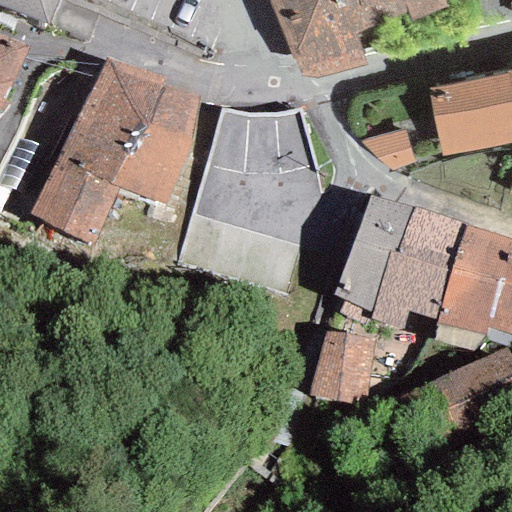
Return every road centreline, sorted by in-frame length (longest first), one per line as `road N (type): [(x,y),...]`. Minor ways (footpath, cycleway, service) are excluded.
road 1 (residential): [(214,511),(306,348),(347,195),(343,170),(287,89)]
road 2 (residential): [(0,40),(154,81),(226,93),(287,89)]
road 3 (residential): [(287,89),(511,43)]
road 4 (track): [(511,229),(343,170)]
